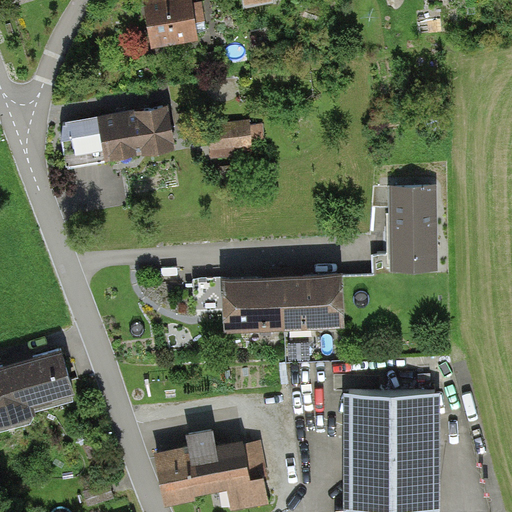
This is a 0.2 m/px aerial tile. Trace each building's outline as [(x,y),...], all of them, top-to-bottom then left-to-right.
[(192,0),(146,0),(153,42),(198,35),(192,0)] [(110,153),(173,142),(167,105),(65,122),(62,137),(67,165),(111,158),(110,153)] [(254,151),(251,122),(211,126),(215,156),(254,151)] [(434,188),(395,189),(396,269),(435,269),(434,188)] [(348,276),(231,278),(232,333),(349,330),(348,276)] [(73,352),(0,370),(0,429),(87,408),(73,352)] [(411,511),(411,510),(435,509),(435,387),(349,389),(349,508),(336,507),(336,511),(411,511)] [(193,451),(159,457),(165,493),(227,482),(232,505),(268,498),(264,474),(251,477),(244,441),(216,446),(213,429),(190,433),(193,451)] [(114,496),(109,482),(85,490),(90,505),(114,496)]
